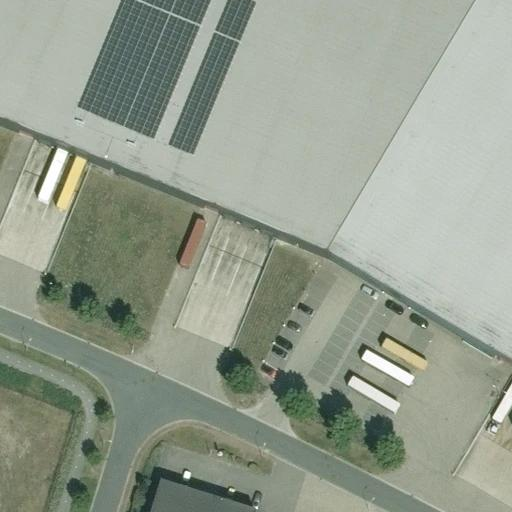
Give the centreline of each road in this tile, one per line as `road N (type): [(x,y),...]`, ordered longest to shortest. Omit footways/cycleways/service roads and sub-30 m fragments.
road 1 (unclassified): [(146,383),(409,511)]
road 2 (unclassified): [(146,383),(0,321)]
road 3 (unclassified): [(105,511),(146,383)]
